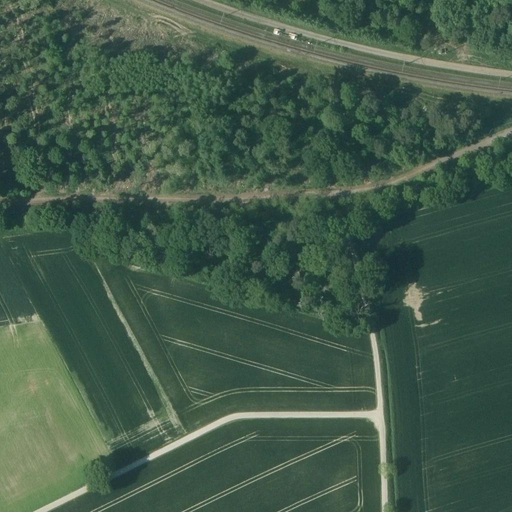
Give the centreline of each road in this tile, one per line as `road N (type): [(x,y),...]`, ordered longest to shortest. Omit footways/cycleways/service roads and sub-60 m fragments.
road 1 (track): [(40,511),(235,416),(379,414)]
road 2 (track): [(355,193),(0,201)]
road 3 (track): [(385,511),(352,222)]
road 4 (track): [(511,134),(355,193)]
